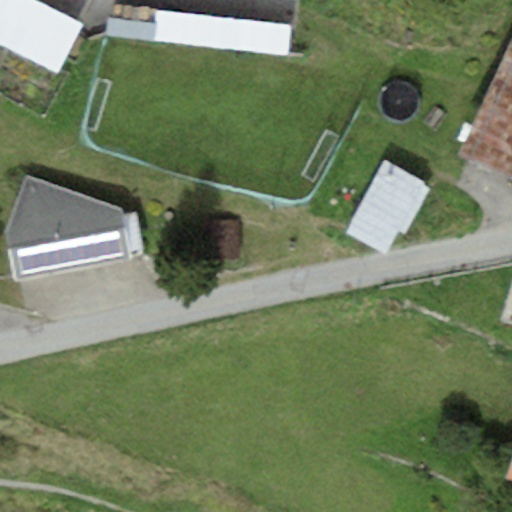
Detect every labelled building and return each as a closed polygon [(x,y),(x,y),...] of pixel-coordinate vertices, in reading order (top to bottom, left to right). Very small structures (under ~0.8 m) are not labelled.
[(80,42),(48,32),(37,66),(69,76),(80,42)] [(511,42),(457,155),(511,177),(511,42)] [(431,185),(384,160),(346,233),(384,253),(397,229),(406,234),(431,185)] [(121,208),(26,176),(6,230),(14,279),(129,254),(122,214),(121,208)] [(137,211),(122,214),(129,254),(144,251),(137,211)] [(238,220),(207,222),(209,258),(240,256),(238,220)]
